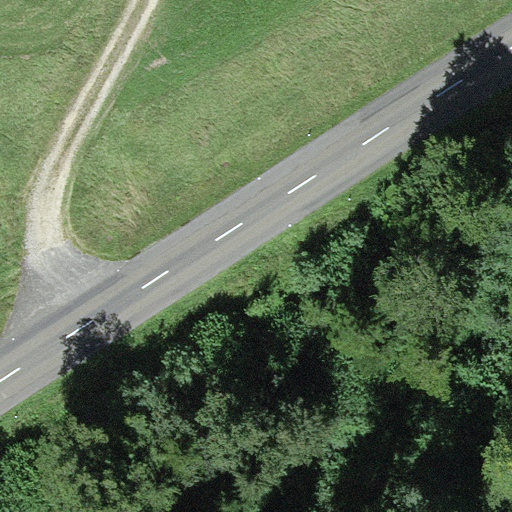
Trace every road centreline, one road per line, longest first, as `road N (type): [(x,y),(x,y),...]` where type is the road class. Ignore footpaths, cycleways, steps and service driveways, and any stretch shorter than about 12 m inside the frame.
road 1 (secondary): [(0,382),(511,50)]
road 2 (track): [(79,329),(56,288),(44,234),(48,184),(60,143),(139,0)]
